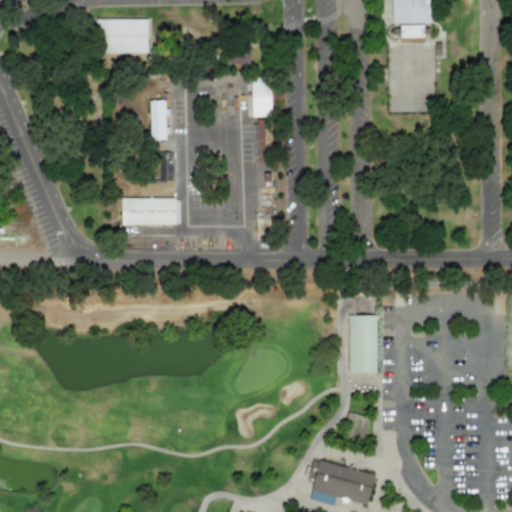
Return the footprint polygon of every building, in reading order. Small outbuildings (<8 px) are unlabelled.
[(392,23),(391,0),(429,0),(429,22),(392,23)] [(95,19),(148,19),(148,53),(95,53),(95,19)] [(421,38),(421,25),(398,25),(398,38),(421,38)] [(226,64),(249,64),(250,48),(227,47),(226,64)] [(252,116),(250,78),(269,77),(270,116),(252,116)] [(148,101),(164,101),(165,140),(149,140),(148,101)] [(158,179),(158,152),(173,152),(173,179),(158,179)] [(138,197),(172,197),(172,180),(138,180),(138,197)] [(120,198),(174,198),(174,225),(120,225),(120,198)] [(347,315),(374,315),(375,373),(348,373),(347,315)] [(312,458),(373,474),(365,504),(310,490),(312,483),(306,481),(312,458)]
